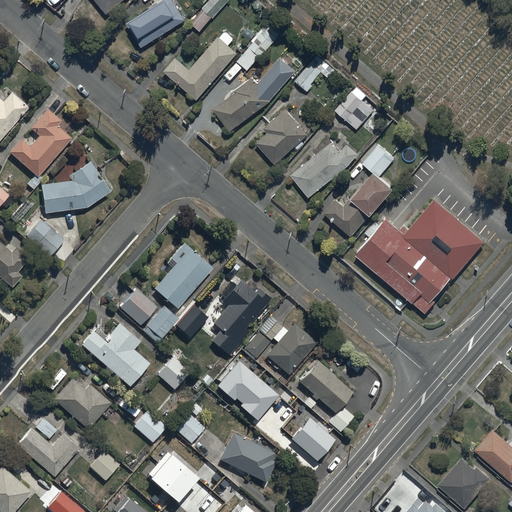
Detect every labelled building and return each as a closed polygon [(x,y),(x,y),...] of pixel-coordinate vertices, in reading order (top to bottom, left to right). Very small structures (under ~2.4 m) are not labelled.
[(121,0),(96,0),(106,13),(121,0)] [(185,19),(173,0),(160,0),(126,21),(142,46),(185,19)] [(207,0),(202,6),(204,8),(191,22),(200,30),(212,16),(213,17),(227,0),(207,0)] [(261,55),(279,33),(267,23),(236,60),(248,69),(260,54),(261,55)] [(224,31),(219,36),(218,35),(190,67),(176,55),(163,69),(197,99),(238,52),(229,44),(233,39),(233,36),(227,30),(224,31)] [(311,83),(321,71),(328,77),(336,68),(318,53),(295,80),(308,90),(313,84),(311,83)] [(296,70),(280,56),(257,82),(252,76),(234,89),(236,91),(213,108),(230,130),(270,99),(296,70)] [(366,94),(356,86),(353,90),(351,89),(334,109),(357,128),(374,108),(363,99),(366,94)] [(0,140),(29,106),(12,91),(11,93),(5,88),(0,94),(0,140)] [(30,126),(32,128),(39,134),(30,145),(21,137),(9,151),(38,175),(71,136),(57,124),(61,119),(47,107),(30,126)] [(308,134),(286,107),(263,127),(267,132),(256,141),(275,163),(308,134)] [(340,151),(332,141),(290,173),(309,196),(348,165),(358,152),(346,143),(340,151)] [(395,158),(379,144),(370,155),(366,151),(360,159),(373,170),(344,204),(336,197),(323,212),(351,235),(395,185),(381,173),(395,158)] [(110,190),(90,160),(68,174),(72,179),(41,183),(44,211),(87,206),(110,190)] [(0,204),(8,194),(0,186),(0,204)] [(356,253),(423,312),(486,242),(434,195),(400,232),(386,220),(356,253)] [(64,239),(40,218),(25,235),(50,256),(64,239)] [(183,241),(166,262),(161,268),(166,273),(154,288),(177,307),(212,266),(183,241)] [(10,251),(0,242),(0,275),(12,285),(21,274),(17,270),(28,257),(14,246),(10,251)] [(218,294),(228,303),(212,321),(220,328),(211,339),(229,354),(248,331),(244,328),(250,322),(251,323),(255,318),(254,317),(271,296),(258,285),(254,290),(240,278),(236,283),(231,279),(218,294)] [(156,304),(135,287),(119,306),(140,323),(156,304)] [(194,302),(175,323),(189,336),(208,314),(194,302)] [(179,318),(163,304),(146,324),(147,326),(144,330),(158,342),(179,318)] [(287,329),(269,314),(258,327),(271,338),(272,337),(277,341),(265,354),(289,374),(317,341),(293,321),(287,329)] [(133,348),(139,340),(118,322),(106,336),(95,326),(81,343),(130,385),(149,361),(133,348)] [(269,341),(258,331),(244,347),(256,356),(269,341)] [(188,372),(172,357),(157,373),(174,388),(188,372)] [(238,359),(216,385),(233,399),(236,397),(242,402),(240,405),(257,420),(279,394),(238,359)] [(335,411),(352,390),(314,359),(297,380),(308,389),(307,391),(316,399),(318,396),(335,411)] [(110,402),(89,383),(84,388),(71,377),(53,398),(87,428),(110,402)] [(353,415),(342,406),(329,421),(340,431),(353,415)] [(166,425),(147,409),(133,425),(152,441),(166,425)] [(191,441),(203,428),(188,415),(177,429),(191,441)] [(48,438),(56,429),(42,417),(34,425),(48,438)] [(335,439),(309,417),(291,438),(316,460),(335,439)] [(53,476),(78,447),(61,431),(50,444),(30,427),(16,443),(53,476)] [(511,444),(492,427),(474,448),(511,481),(511,480),(511,444)] [(271,459),(275,451),(232,431),(219,458),(266,480),(275,460),(271,459)] [(118,463),(103,449),(88,466),(104,479),(118,463)] [(197,477),(170,453),(149,476),(176,500),(197,477)] [(475,467),(462,456),(438,483),(465,507),(491,477),(477,465),(475,467)] [(0,510),(2,511),(11,511),(31,490),(1,464),(0,466),(0,510)] [(85,511),(60,490),(46,506),(52,511),(85,511)] [(144,511),(126,496),(112,511),(144,511)] [(403,511),(402,511),(401,511),(400,511),(445,511),(434,501),(431,505),(425,500),(417,508),(412,503),(403,511)] [(254,511),(245,503),(236,511),(254,511)]
